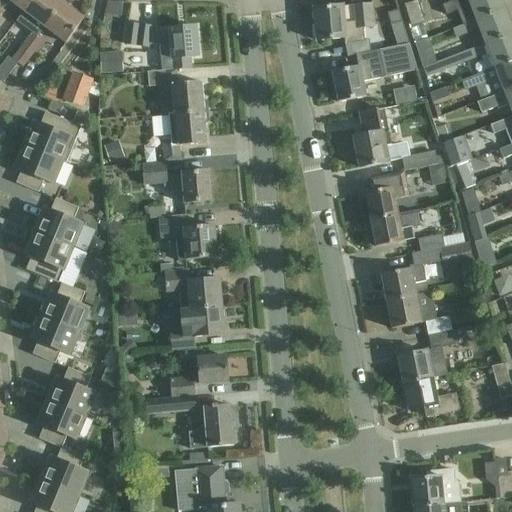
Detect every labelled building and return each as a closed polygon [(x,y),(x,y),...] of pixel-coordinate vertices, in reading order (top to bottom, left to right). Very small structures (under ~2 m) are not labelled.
[(6,0),(23,12),(32,0),(6,0)] [(17,22),(32,34),(22,47),(28,51),(32,55),(42,41),(37,38),(45,28),(44,28),(62,4),(57,0),(32,0),(23,12),(24,13),(17,22)] [(433,0),(420,0),(423,18),(436,16),(433,0)] [(504,10),(500,0),(459,0),(443,6),(446,15),(471,6),(477,21),(504,10)] [(405,6),(410,25),(409,25),(414,44),(416,44),(416,45),(423,42),(428,40),(421,22),(416,3),(405,6)] [(66,44),(72,36),(84,20),(62,4),(44,28),(45,28),(66,44)] [(356,56),(370,53),(369,41),(365,41),(363,29),(373,28),(373,25),(371,4),(314,10),(317,42),(344,39),(345,44),(348,57),(356,56)] [(511,34),(511,30),(504,10),(477,21),(452,30),(456,39),(480,29),(486,45),(511,34)] [(391,25),(398,48),(409,45),(403,23),(391,25)] [(148,47),(159,46),(161,71),(191,69),(190,58),(198,58),(196,28),(168,30),(168,32),(150,33),(150,28),(127,25),(124,44),(148,48),(148,47)] [(495,69),(511,62),(511,34),(486,45),(431,67),(423,69),(426,77),(489,53),(495,69)] [(339,103),(358,99),(365,98),(363,83),(417,72),(409,45),(398,48),(370,53),(356,56),(359,67),(332,72),(339,103)] [(22,47),(12,60),(18,65),(22,68),(32,55),(28,51),(22,47)] [(116,53),(101,54),(102,75),(118,74),(116,53)] [(482,102),(511,90),(511,62),(495,69),(461,82),(465,91),(476,86),(482,102)] [(176,70),(157,72),(148,73),(139,74),(140,80),(148,79),(149,88),(160,87),(162,116),(169,115),(169,116),(208,113),(207,101),(202,101),(201,82),(177,84),(176,70)] [(76,111),(77,107),(81,109),(92,83),(73,75),(65,94),(49,87),(45,98),(52,102),(62,105),(63,106),(76,111)] [(435,104),(450,98),(446,88),(430,95),(435,104)] [(511,111),(511,90),(482,102),(480,102),(484,110),(508,101),(511,111)] [(52,102),(49,110),(59,114),(63,106),(62,105),(52,102)] [(384,109),(380,110),(360,114),(364,136),(354,138),(360,168),(402,160),(405,172),(429,167),(437,165),(434,153),(410,157),(407,144),(391,147),(384,109)] [(28,134),(23,145),(63,162),(66,164),(81,128),(46,113),(41,125),(36,123),(31,135),(28,134)] [(82,113),(78,122),(89,127),(93,118),(82,113)] [(208,113),(169,116),(171,142),(163,142),(164,162),(180,161),(179,147),(206,144),(205,123),(209,123),(208,113)] [(432,120),(441,146),(453,142),(444,116),(432,120)] [(511,117),(490,126),(493,135),(505,130),(511,146),(511,145),(511,117)] [(453,142),(441,146),(449,170),(452,169),(468,163),(473,161),(465,138),(453,142)] [(110,163),(125,158),(119,141),(104,147),(110,163)] [(63,162),(23,145),(18,157),(21,158),(16,169),(22,171),(17,184),(39,193),(44,181),(53,185),(63,162)] [(503,159),(511,155),(511,145),(511,146),(500,150),(503,159)] [(182,190),(184,204),(211,201),(209,172),(181,174),(181,176),(166,178),(165,163),(145,165),(142,165),(144,186),(164,185),(165,190),(182,190)] [(468,163),(452,169),(461,192),(476,186),(468,163)] [(370,193),(365,194),(370,221),(398,216),(395,201),(410,197),(405,172),(367,180),(370,193)] [(511,182),(511,172),(500,178),(503,186),(511,182)] [(472,190),(460,194),(463,203),(475,199),(472,190)] [(40,216),(34,230),(74,246),(84,221),(75,217),(80,205),(58,196),(52,208),(47,206),(42,217),(40,216)] [(151,220),(159,219),(166,219),(165,208),(149,209),(151,220)] [(398,216),(370,221),(375,247),(414,240),(412,229),(420,227),(416,212),(398,215),(398,216)] [(475,243),(487,240),(480,214),(467,218),(475,243)] [(179,261),(185,261),(216,258),(213,226),(184,228),(183,217),(166,219),(159,219),(161,240),(176,239),(179,261)] [(74,246),(34,230),(29,243),(31,244),(27,256),(32,258),(27,270),(59,283),(74,246)] [(442,236),(418,240),(420,252),(445,248),(442,236)] [(445,248),(420,252),(412,254),(414,265),(409,266),(410,269),(381,275),(387,303),(418,296),(424,295),(422,283),(426,282),(423,267),(443,263),(444,269),(473,262),(469,244),(445,249),(445,248)] [(173,265),(161,266),(161,273),(165,273),(174,272),(173,265)] [(189,311),(221,309),(218,280),(189,282),(188,271),(174,272),(165,273),(167,294),(180,293),(181,310),(189,310),(189,311)] [(44,305),(40,316),(80,333),(89,310),(80,306),(85,294),(62,284),(57,297),(52,294),(47,306),(44,305)] [(428,337),(453,332),(450,317),(436,320),(431,294),(424,295),(418,296),(387,303),(392,329),(425,322),(428,337)] [(88,295),(85,302),(94,306),(97,299),(88,295)] [(221,309),(189,311),(191,329),(173,331),(175,350),(194,348),(193,338),(223,335),(221,309)] [(80,333),(40,316),(35,328),(38,329),(33,340),(38,342),(33,355),(56,364),(61,352),(70,356),(80,333)] [(453,332),(428,337),(431,350),(398,357),(403,384),(434,378),(434,379),(448,376),(442,349),(456,347),(453,332)] [(128,342),(121,348),(127,356),(135,350),(128,342)] [(474,346),(459,348),(461,362),(476,360),(474,346)] [(169,380),(170,398),(194,396),(195,396),(194,385),(227,382),(225,357),(197,360),(199,378),(169,380)] [(492,368),(495,376),(502,399),(511,395),(511,388),(505,365),(492,368)] [(51,389),(46,401),(86,417),(95,394),(86,390),(91,378),(69,369),(64,381),(58,379),(54,390),(51,389)] [(107,369),(101,382),(113,387),(118,374),(107,369)] [(434,378),(403,384),(408,412),(424,409),(426,419),(459,413),(456,396),(438,399),(434,379),(434,378)] [(136,381),(127,389),(135,398),(144,390),(136,381)] [(119,391),(111,392),(112,403),(120,402),(119,391)] [(195,409),(194,396),(170,398),(171,411),(195,409)] [(39,439),(62,448),(67,436),(76,440),(86,417),(46,401),(41,412),(44,413),(39,425),(45,427),(39,439)] [(190,450),(213,448),(233,446),(229,406),(199,409),(200,421),(205,420),(206,432),(188,433),(190,450)] [(123,434),(113,435),(114,445),(124,444),(123,434)] [(44,468),(39,480),(79,496),(89,473),(79,470),(84,457),(62,448),(57,460),(52,458),(47,469),(44,468)] [(494,462),(494,463),(485,464),(487,480),(497,488),(498,501),(510,499),(508,475),(506,461),(494,462)] [(156,468),(146,469),(147,480),(158,479),(156,468)] [(215,468),(175,472),(178,511),(181,511),(199,510),(199,511),(238,511),(238,505),(223,506),(222,495),(225,494),(227,493),(226,484),(224,483),(221,483),(220,468),(215,468)] [(411,480),(413,508),(445,505),(444,505),(461,504),(460,485),(452,479),(451,470),(426,472),(426,479),(411,480)] [(72,511),(79,496),(39,480),(34,491),(37,493),(33,504),(38,506),(35,511),(72,511)]
